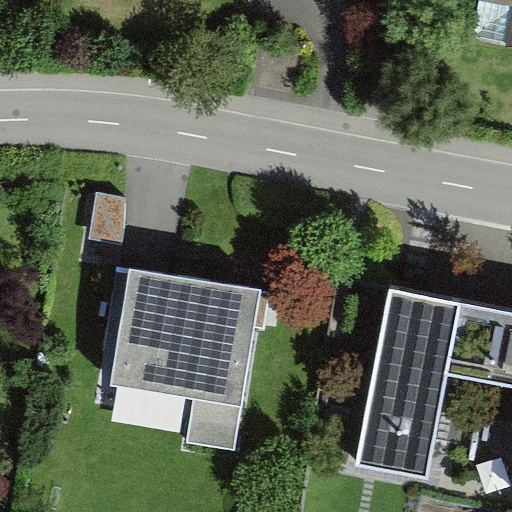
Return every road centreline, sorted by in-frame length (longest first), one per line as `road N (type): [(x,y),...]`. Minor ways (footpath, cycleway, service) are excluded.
road 1 (residential): [(361,194),(54,145),(0,149)]
road 2 (residential): [(406,0),(361,194)]
road 3 (residential): [(511,217),(361,194)]
